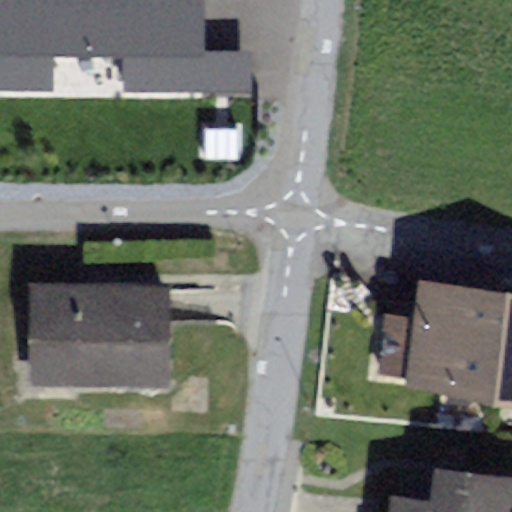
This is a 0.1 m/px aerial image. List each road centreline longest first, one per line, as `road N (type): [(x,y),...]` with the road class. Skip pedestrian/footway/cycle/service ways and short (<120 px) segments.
road 1 (residential): [(283,223),(275,354),(247,511)]
road 2 (residential): [(283,223),(0,217)]
road 3 (residential): [(511,259),(283,223)]
road 4 (residential): [(313,0),(283,223)]
